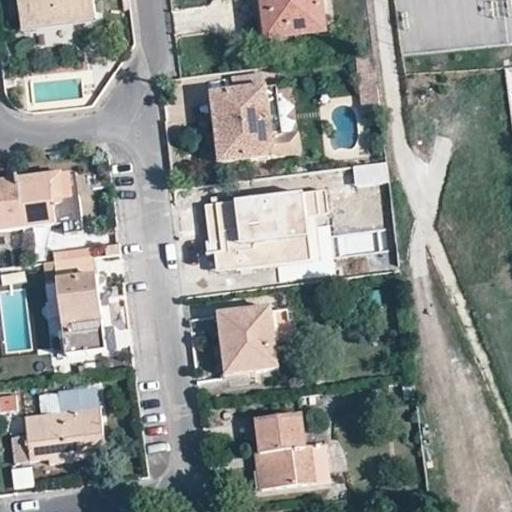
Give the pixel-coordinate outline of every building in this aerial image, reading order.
[(19,0),(23,26),(96,17),(94,0),(19,0)] [(290,22),(324,18),(321,0),(262,0),(265,18),(288,16),(290,22)] [(267,32),(325,26),(324,18),(290,22),(288,16),(265,18),(267,32)] [(297,137),(284,139),(278,86),(268,87),(277,159),(299,156),(297,137)] [(221,114),(228,164),(277,159),(268,87),(212,94),(214,115),(221,114)] [(382,122),(381,112),(370,114),(371,124),(382,122)] [(221,114),(214,115),(220,165),(228,164),(221,114)] [(388,167),(355,170),(357,185),(390,181),(388,167)] [(0,233),(23,231),(43,228),(57,226),(82,223),(80,198),(65,200),(62,177),(0,184),(0,233)] [(222,219),(227,258),(267,254),(267,258),(307,253),(300,195),(264,199),(265,203),(240,207),(241,217),(222,219)] [(240,207),(221,209),(222,219),(241,217),(240,207)] [(70,244),(52,247),(55,261),(73,258),(70,244)] [(97,276),(95,258),(55,263),(58,281),(97,276)] [(101,307),(97,276),(58,281),(68,356),(106,351),(103,329),(101,307)] [(230,338),(235,376),(280,370),(272,309),(219,316),(222,339),(230,338)] [(103,329),(106,351),(118,350),(115,328),(103,329)] [(230,338),(222,339),(226,377),(235,376),(230,338)] [(80,412),(101,409),(99,395),(78,398),(80,412)] [(0,407),(1,413),(18,411),(16,396),(0,398),(0,407)] [(101,409),(80,412),(25,419),(28,437),(12,439),(15,465),(31,463),(49,460),(50,466),(88,461),(88,456),(107,454),(101,409)] [(266,456),(270,489),(316,483),(312,449),(306,450),(303,416),(256,422),(261,456),(266,456)] [(261,456),(256,422),(244,424),(246,441),(252,440),(259,491),(270,489),(266,456),(261,456)] [(14,489),(33,488),(33,468),(13,468),(14,489)]
